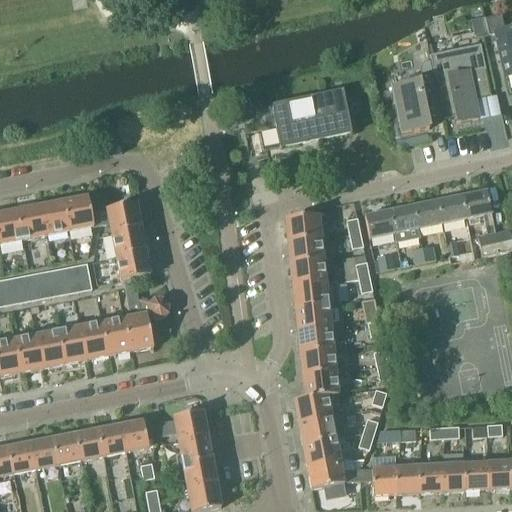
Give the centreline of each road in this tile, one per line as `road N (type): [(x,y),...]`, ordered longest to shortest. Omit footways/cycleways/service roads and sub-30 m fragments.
road 1 (residential): [(511,160),(276,211),(268,220),(281,346),(260,382)]
road 2 (residential): [(204,383),(147,173),(125,165),(0,188)]
road 3 (residential): [(0,423),(204,383)]
road 4 (residential): [(260,382),(284,511)]
